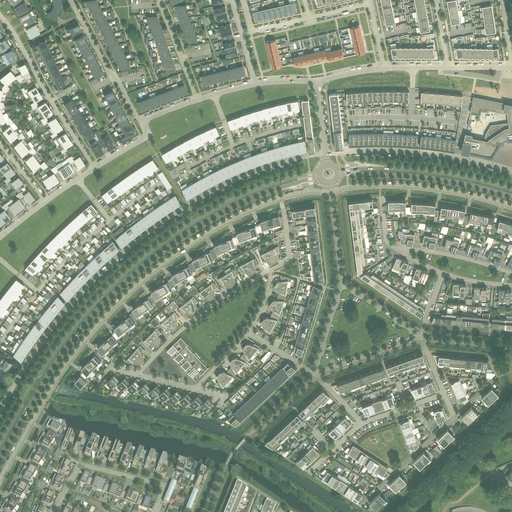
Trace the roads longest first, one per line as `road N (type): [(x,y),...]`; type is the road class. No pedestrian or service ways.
road 1 (tertiary): [(0,458),(67,345),(133,274),(227,209),(318,177)]
road 2 (tertiary): [(318,171),(239,196),(145,255),(69,332),(0,444)]
road 3 (residential): [(325,154),(228,182),(142,236),(71,303),(0,410)]
road 4 (residential): [(0,478),(59,374),(105,315),(173,254),(280,198)]
road 5 (residential): [(511,172),(418,153),(325,154)]
road 6 (residential): [(330,192),(409,185),(511,206)]
road 7 (tertiary): [(511,189),(415,169),(337,170)]
road 8 (tertiary): [(338,176),(424,177),(511,196)]
road 9 (residential): [(135,374),(212,304),(270,270)]
road 10 (residential): [(154,511),(164,486),(80,463),(53,511)]
road 11 (residential): [(70,0),(140,121)]
road 12 (residential): [(453,417),(360,505)]
road 13 (residential): [(92,167),(27,57)]
